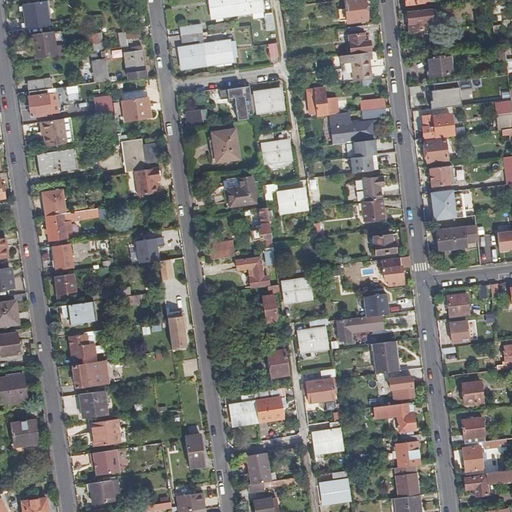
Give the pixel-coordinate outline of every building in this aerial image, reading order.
[(239,13),(237,0),(212,0),(215,17),(239,13)] [(262,0),(237,0),(239,13),(252,12),(263,10),(264,10),(262,0)] [(367,18),(365,0),(345,0),(347,7),(339,8),(341,20),(348,19),(348,21),(367,18)] [(491,0),(492,3),(493,3),(495,18),(493,19),(494,22),(502,20),(499,0),(491,0)] [(23,5),(27,29),(50,25),(46,2),(23,5)] [(263,10),(252,12),(254,19),(264,18),(263,10)] [(410,32),(430,30),(429,21),(434,21),(436,18),(436,13),(432,11),(411,13),(412,24),(409,25),(410,32)] [(277,30),(274,15),(266,16),(268,31),(277,30)] [(126,26),(127,31),(128,40),(141,37),(139,23),(126,26)] [(365,40),(363,24),(349,26),(352,52),(371,49),(370,40),(365,40)] [(494,34),(503,32),(502,24),(492,26),(494,34)] [(182,28),(183,36),(205,32),(204,25),(182,28)] [(32,35),(35,59),(57,56),(54,33),(54,31),(32,35)] [(54,33),(57,56),(65,55),(61,31),(54,33)] [(128,40),(127,31),(120,32),(121,45),(129,44),(128,40)] [(205,32),(183,36),(184,43),(206,40),(205,32)] [(89,51),(102,48),(100,33),(87,35),(89,51)] [(207,46),(209,65),(233,61),(233,59),(238,59),(235,43),(231,43),(207,46)] [(280,57),(278,43),(269,45),(272,58),(280,57)] [(184,68),(209,65),(207,46),(182,50),(184,68)] [(129,79),(146,77),(142,49),(125,52),(129,79)] [(499,66),(507,64),(505,49),(497,50),(499,66)] [(109,79),(105,51),(102,52),(103,58),(93,60),(96,81),(109,79)] [(363,80),(372,79),(369,58),(372,57),(371,51),(342,55),(345,82),(363,80)] [(458,53),(429,57),(431,76),(453,73),(453,74),(460,73),(458,53)] [(28,81),(29,92),(31,91),(49,88),(52,88),(51,77),(28,81)] [(432,110),(462,106),(459,81),(434,84),(435,91),(432,91),(434,101),(431,102),(432,110)] [(236,103),(239,120),(239,121),(255,118),(254,118),(253,112),(251,96),(250,87),(247,87),(243,88),(220,91),(222,100),(229,99),(230,104),(236,103)] [(49,88),(31,91),(31,96),(50,94),(49,88)] [(336,97),(327,99),(325,88),(308,90),(311,115),(318,114),(319,117),(330,115),(339,114),(336,97)] [(120,94),(121,100),(145,97),(146,110),(149,110),(146,90),(120,94)] [(251,96),(253,112),(259,111),(259,112),(284,109),(281,90),(256,93),(256,95),(251,96)] [(50,94),(31,96),(30,97),(33,117),(59,113),(56,93),(50,94)] [(145,97),(121,100),(124,120),(150,116),(149,110),(146,110),(145,97)] [(509,129),(511,128),(511,107),(498,109),(499,115),(507,114),(509,129)] [(389,116),(388,108),(357,112),(358,120),(389,116)] [(334,145),(347,144),(347,141),(346,135),(360,133),(361,139),(376,138),(374,121),(351,124),(349,113),(339,114),(330,115),(334,145)] [(425,138),(444,136),(444,138),(460,136),(457,113),(435,116),(424,117),(425,127),(423,127),(425,138)] [(186,116),(187,128),(202,126),(201,114),(186,116)] [(75,141),(71,117),(40,122),(42,133),(44,133),(46,147),(67,143),(67,142),(75,141)] [(217,162),(240,158),(235,129),(214,132),(217,153),(215,153),(217,162)] [(143,144),(142,138),(132,140),(122,141),(126,172),(136,171),(147,169),(146,163),(143,144)] [(428,163),(448,160),(445,139),(425,141),(428,163)] [(266,162),(291,159),(288,140),(264,144),(266,162)] [(378,155),(376,140),(355,143),(357,158),(373,156),(378,155)] [(158,142),(143,144),(146,163),(161,161),(158,142)] [(72,158),(71,149),(38,154),(40,174),(50,173),(49,167),(61,165),(62,171),(76,169),(74,158),(72,158)] [(374,171),(373,156),(357,158),(352,159),(354,174),(374,171)] [(433,188),(451,186),(449,166),(430,168),(433,188)] [(159,167),(147,169),(151,194),(159,192),(158,180),(161,179),(159,167)] [(147,169),(136,171),(139,195),(151,194),(147,169)] [(229,190),(231,206),(256,202),(252,176),(240,178),(241,188),(229,190)] [(228,206),(231,206),(229,190),(241,188),(240,178),(224,181),(228,206)] [(364,202),(383,199),(382,188),(384,188),(382,178),(356,181),(359,202),(364,202)] [(278,184),(265,186),(267,201),(274,200),(273,192),(279,190),(278,184)] [(46,217),(66,214),(63,190),(43,193),(46,217)] [(280,194),(283,212),(307,209),(304,190),(280,194)] [(443,220),(455,219),(453,205),(452,195),(433,197),(436,221),(443,220)] [(385,218),(383,199),(364,202),(366,221),(385,218)] [(267,206),(259,207),(261,223),(262,228),(259,228),(251,229),(252,239),(264,237),(272,236),(269,217),(268,210),(267,206)] [(93,219),(92,210),(66,214),(46,217),(50,241),(74,238),(72,222),(93,219)] [(315,224),(317,238),(323,237),(321,223),(315,224)] [(466,242),(478,241),(476,226),(438,231),(440,250),(467,247),(466,242)] [(511,249),(511,232),(498,234),(500,251),(511,249)] [(376,254),(397,252),(396,242),(393,243),(392,234),(374,237),(376,254)] [(264,237),(266,250),(274,249),(272,236),(264,237)] [(138,264),(159,261),(157,246),(164,245),(163,237),(156,239),(136,241),(138,264)] [(213,242),(209,252),(229,248),(228,240),(213,242)] [(73,251),(90,248),(89,242),(73,244),(73,251)] [(311,260),(318,259),(315,242),(308,243),(311,260)] [(74,266),(71,245),(53,247),(57,269),(74,266)] [(208,252),(210,259),(230,256),(229,248),(209,252),(208,252)] [(266,250),(265,250),(266,264),(276,262),(274,249),(266,250)] [(252,285),(270,282),(268,274),(263,274),(261,256),(237,260),(238,270),(249,268),(252,285)] [(410,257),(384,260),(386,281),(390,280),(390,285),(404,283),(404,279),(403,268),(411,267),(410,257)] [(163,281),(172,279),(169,261),(160,262),(163,281)] [(0,289),(12,288),(9,265),(0,266),(0,289)] [(77,292),(75,274),(56,277),(58,295),(63,295),(63,299),(69,298),(68,294),(77,292)] [(286,302),(312,298),(308,279),(284,282),(286,302)] [(499,296),(498,284),(490,285),(492,296),(499,296)] [(487,298),(486,285),(478,286),(480,299),(487,298)] [(118,296),(131,294),(130,288),(118,290),(118,296)] [(108,299),(116,298),(115,289),(107,291),(108,299)] [(94,301),(108,299),(107,291),(93,292),(94,301)] [(267,322),(279,320),(275,294),(263,295),(267,322)] [(450,316),(470,314),(467,294),(448,296),(450,316)] [(144,304),(142,295),(124,297),(125,306),(144,304)] [(364,297),(366,317),(382,315),(389,315),(387,295),(364,297)] [(0,325),(18,323),(15,301),(0,302),(0,325)] [(94,301),(62,306),(65,323),(72,325),(96,322),(94,301)] [(383,325),(382,315),(366,317),(339,321),(340,325),(342,342),(346,341),(347,344),(352,343),(351,333),(354,332),(355,332),(355,329),(383,325)] [(174,349),(187,347),(183,316),(169,318),(174,349)] [(329,318),(316,320),(317,328),(330,326),(330,322),(329,318)] [(452,342),(469,340),(467,321),(450,323),(452,342)] [(143,335),(151,334),(150,326),(142,328),(143,335)] [(98,361),(94,337),(103,336),(103,330),(84,333),(84,335),(69,337),(72,359),(84,357),(85,363),(98,361)] [(305,357),(328,354),(324,330),(301,333),(305,357)] [(0,356),(1,356),(20,354),(17,332),(11,333),(0,334),(0,356)] [(377,374),(398,372),(395,342),(374,344),(377,374)] [(272,376),(286,374),(283,350),(268,353),(272,376)] [(110,383),(106,360),(98,361),(85,363),(84,363),(84,365),(73,367),(76,388),(110,383)] [(336,369),(324,371),(325,379),(337,377),(336,369)] [(26,400),(23,375),(0,378),(0,396),(1,404),(26,400)] [(395,400),(414,398),(412,378),(389,380),(390,390),(393,390),(395,400)] [(311,402),(335,399),(332,380),(309,384),(311,402)] [(482,381),(463,384),(465,405),(484,402),(482,381)] [(282,398),(281,388),(268,390),(269,400),(256,402),(259,421),(266,420),(283,417),(281,407),(280,398),(282,398)] [(102,415),(99,392),(78,395),(81,418),(102,415)] [(254,392),(241,394),(242,400),(255,398),(254,392)] [(233,424),(259,421),(256,402),(230,406),(233,424)] [(416,430),(412,403),(374,407),(375,419),(397,417),(399,432),(416,430)] [(487,441),(484,417),(462,420),(464,435),(452,436),(454,445),(480,442),(487,441)] [(121,443),(118,419),(92,423),(93,434),(96,433),(97,446),(121,443)] [(15,447),(38,444),(35,420),(11,423),(15,447)] [(268,434),(266,420),(259,421),(261,435),(268,434)] [(319,452),(343,449),(340,431),(316,435),(319,452)] [(187,439),(191,467),(205,465),(202,433),(187,435),(187,439)] [(401,468),(416,467),(420,466),(418,442),(420,442),(419,435),(397,437),(401,468)] [(482,468),(480,447),(480,445),(463,447),(464,448),(454,449),(455,459),(465,458),(466,470),(482,468)] [(97,476),(120,472),(116,450),(91,454),(93,462),(95,462),(96,468),(97,476)] [(266,453),(248,456),(252,484),(271,482),(266,453)] [(399,497),(419,495),(416,467),(401,468),(395,469),(399,497)] [(351,470),(334,473),(334,479),(352,476),(352,473),(351,470)] [(511,483),(511,470),(486,473),(486,476),(465,478),(466,491),(476,490),(476,497),(488,496),(488,487),(511,483)] [(252,484),(248,485),(249,493),(265,491),(265,489),(298,484),(297,478),(271,482),(252,484)] [(121,494),(119,479),(92,484),(94,504),(115,501),(114,495),(121,494)] [(326,503),(350,500),(348,482),(323,485),(326,503)] [(206,511),(204,493),(178,497),(179,506),(179,511),(206,511)] [(421,511),(419,495),(399,497),(397,498),(398,511),(421,511)] [(0,511),(8,511),(1,498),(0,498),(0,511)] [(274,511),(274,510),(278,510),(278,506),(280,506),(279,498),(255,501),(257,511),(274,511)] [(23,511),(47,511),(46,499),(23,501),(23,511)] [(142,511),(147,511),(173,508),(172,507),(172,503),(142,507),(142,511)]
